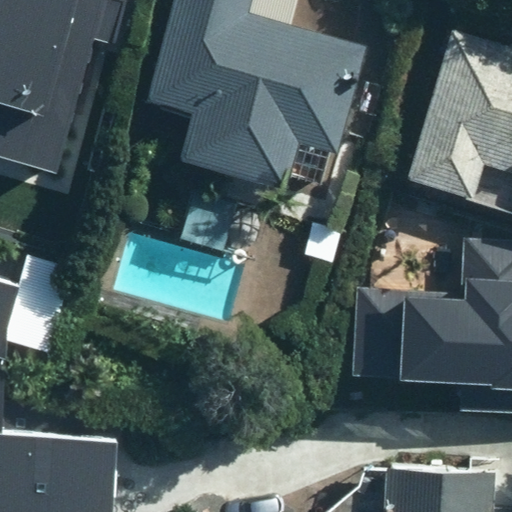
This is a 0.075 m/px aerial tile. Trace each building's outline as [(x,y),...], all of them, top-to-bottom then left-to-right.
[(0,0),(0,135),(63,153),(105,11),(110,12),(113,0),(0,0)] [(177,0),(153,97),(195,107),(182,158),(286,184),(297,139),(340,150),(367,45),(249,15),(252,0),(177,0)] [(511,170),(511,44),(453,27),(419,141),(421,142),(410,177),(473,195),(483,161),(511,170)] [(366,291),(361,370),(466,377),(464,409),(511,412),(511,241),(453,238),(450,297),(366,291)] [(0,511),(117,511),(118,423),(7,421),(13,307),(25,270),(0,263),(0,511)] [(384,511),(496,511),(499,468),(387,463),(384,511)]
